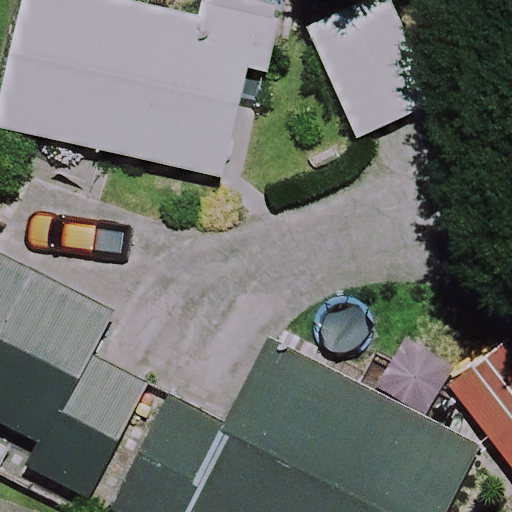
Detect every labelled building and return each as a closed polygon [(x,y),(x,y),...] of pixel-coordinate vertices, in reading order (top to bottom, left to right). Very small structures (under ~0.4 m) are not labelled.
[(293,7),(263,0),(213,0),(214,1),(208,0),(39,0),(14,108),(240,161),(266,53),(281,57),(293,7)] [(451,98),(413,0),(356,0),(320,13),(364,130),(451,98)] [(0,391),(60,424),(46,449),(99,478),(158,371),(103,341),(126,298),(0,228),(0,391)] [(189,383),(128,500),(151,511),(456,511),(496,435),(284,326),(241,409),(189,383)] [(0,511),(35,511),(0,498),(0,511)]
